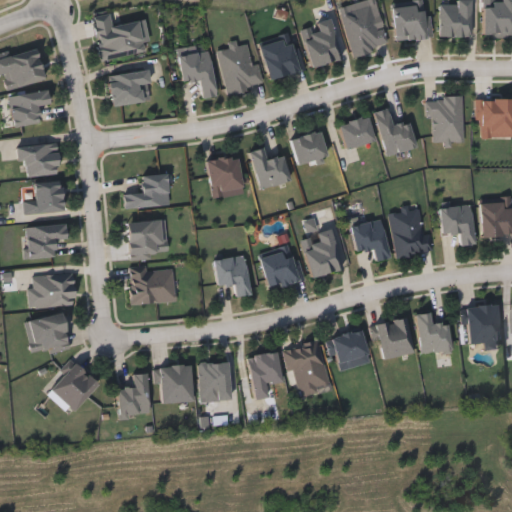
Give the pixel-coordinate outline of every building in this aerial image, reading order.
[(375,0),(387,47),(350,56),(338,7),(366,0),(375,0)] [(511,0),(511,36),(482,36),(482,0),(511,0)] [(438,37),(438,2),(469,2),(469,37),(438,37)] [(395,41),(392,6),(425,3),(428,38),(395,41)] [(98,59),(92,22),(109,19),(110,25),(137,21),(138,30),(146,28),(149,49),(98,59)] [(341,59),(311,68),(300,28),(330,20),(341,59)] [(302,70),(268,79),(259,43),(293,34),(302,70)] [(257,63),(261,85),(224,92),(216,50),(247,44),(250,64),(257,63)] [(2,90),(0,82),(0,57),(35,48),(43,80),(2,90)] [(208,51),(214,96),(200,98),(198,80),(181,82),(178,55),(208,51)] [(141,102),(110,106),(107,73),(146,69),(148,83),(139,84),(141,102)] [(36,106),(39,121),(12,125),(7,95),(47,89),(49,104),(36,106)] [(461,97),(463,141),(433,142),(431,117),(425,117),(425,99),(461,97)] [(511,137),(479,137),(479,99),(511,99),(511,137)] [(415,148),(384,155),(373,112),(388,109),(392,125),(408,121),(415,148)] [(345,150),(337,126),(365,115),(374,139),(345,150)] [(326,157),(297,165),(289,138),(319,130),(326,157)] [(19,145),(55,142),(57,173),(21,176),(19,145)] [(288,180),(258,188),(249,150),(262,147),(265,158),(281,154),(288,180)] [(242,187),(211,192),(205,160),(236,155),(242,187)] [(168,206),(122,207),(122,192),(140,192),(139,173),(167,172),(168,206)] [(33,201),(32,183),(60,181),(62,216),(23,218),(22,202),(33,201)] [(480,202),(511,201),(511,236),(480,236),(480,202)] [(470,205),(473,245),(459,246),(458,233),(441,234),(439,207),(470,205)] [(393,256),(389,210),(418,208),(420,234),(428,233),(429,253),(393,256)] [(164,219),(166,255),(127,257),(125,221),(164,219)] [(388,258),(374,261),(372,248),(354,251),(349,225),(380,219),(388,258)] [(24,225),(65,224),(65,239),(53,239),(54,256),(25,257),(24,225)] [(340,270),(311,277),(301,237),(331,230),(340,270)] [(258,257),(292,247),(302,279),(268,289),(258,257)] [(235,296),(233,284),(216,286),(212,259),(242,254),(249,294),(235,296)] [(173,302),(129,303),(128,268),(172,267),(173,302)] [(29,306),(27,276),(72,273),(74,302),(29,306)] [(466,324),(461,324),(460,307),(497,305),(498,342),(467,343),(466,324)] [(23,321),(61,312),(68,345),(31,354),(23,321)] [(419,354),(415,314),(429,312),(430,324),(447,322),(450,350),(419,354)] [(411,353),(381,359),(374,323),(405,318),(411,353)] [(368,361),(335,371),(325,339),(359,329),(368,361)] [(317,339),(328,387),(298,394),(292,369),(287,370),(281,348),(317,339)] [(267,397),(252,398),(247,354),(276,351),(280,382),(266,383),(267,397)] [(50,388),(76,362),(97,384),(71,409),(50,388)] [(198,362),(227,362),(227,399),(198,399),(198,362)] [(158,364),(191,364),(191,401),(158,401),(158,364)] [(116,387),(131,386),(131,373),(145,372),(147,412),(118,414),(116,387)]
